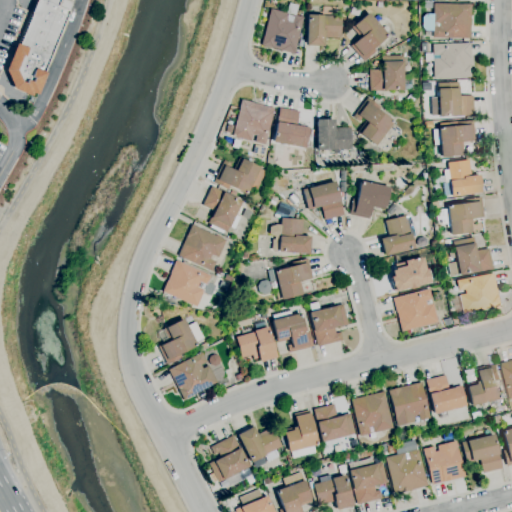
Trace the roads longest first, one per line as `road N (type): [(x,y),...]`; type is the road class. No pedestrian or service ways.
road 1 (residential): [(204,511),(163,433),(129,326),(144,259),(231,67),(250,0)]
road 2 (residential): [(163,433),(274,389),(511,329)]
road 3 (residential): [(502,0),(511,202)]
